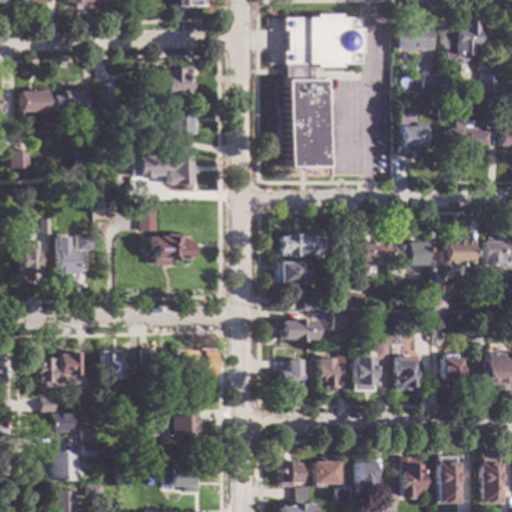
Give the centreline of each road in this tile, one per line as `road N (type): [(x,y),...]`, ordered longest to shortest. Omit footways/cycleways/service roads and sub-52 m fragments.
road 1 (residential): [(511,200),(239,201)]
road 2 (residential): [(241,424),(511,425)]
road 3 (residential): [(240,318),(0,319)]
road 4 (residential): [(196,40),(0,43)]
road 5 (primary): [(241,511),(240,318)]
road 6 (primary): [(239,201),(239,72)]
